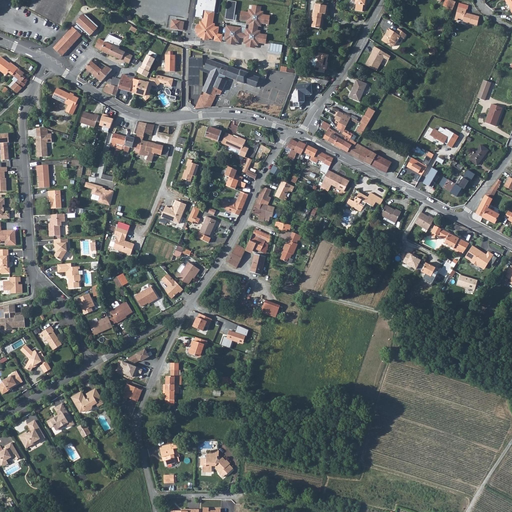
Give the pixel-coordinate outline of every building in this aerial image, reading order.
[(235,1),(227,0),(226,0),(224,18),(233,20),(235,1)] [(356,4),(355,10),(362,12),(363,5),(365,5),(365,3),(366,3),(366,0),(355,0),(355,4),(356,4)] [(449,0),(446,7),(452,9),(455,2),(451,0),(449,0)] [(245,43),(246,43),(247,43),(250,41),(254,42),(255,34),(260,6),(253,5),(252,10),(250,9),(248,24),(250,25),(249,29),(247,29),(245,43)] [(317,28),(318,25),(320,25),(322,14),(325,15),(327,6),(317,5),(313,28),(317,28)] [(255,34),(267,36),(267,35),(260,34),(260,31),(257,30),(258,26),(261,26),(262,23),(269,24),(270,16),(263,14),(263,11),(261,11),(261,7),(260,6),(255,34)] [(458,7),(457,12),(455,20),(476,25),(479,17),(465,13),(466,10),(467,9),(458,7)] [(240,20),(247,21),(246,24),(248,24),(250,9),(249,9),(248,12),(242,11),(240,20)] [(211,34),(213,23),(215,13),(215,12),(204,10),(202,21),(200,21),(200,24),(198,23),(197,32),(201,33),(200,37),(201,37),(209,39),(210,34),(211,34)] [(55,50),(62,56),(81,35),(80,34),(83,31),(89,36),(91,34),(90,33),(95,28),(96,28),(98,26),(84,14),(83,15),(82,15),(76,21),(76,22),(75,24),(76,25),(73,27),(72,27),(69,31),(63,37),(65,38),(54,49),(55,50)] [(180,22),(173,21),(171,28),(178,29),(180,22)] [(211,34),(213,34),(215,35),(218,35),(219,27),(215,26),(215,23),(213,23),(211,34)] [(225,37),(233,38),(236,42),(237,42),(239,27),(227,25),(225,37)] [(237,42),(239,41),(240,37),(244,38),(244,42),(245,43),(247,29),(246,28),(245,34),(241,33),(241,28),(239,27),(237,42)] [(387,45),(391,36),(399,39),(401,37),(403,38),(405,35),(397,28),(394,32),(388,28),(386,31),(387,33),(385,36),(382,41),(387,45)] [(254,42),(258,42),(266,43),(266,42),(267,36),(255,34),(254,42)] [(214,42),(222,43),(223,36),(218,35),(215,35),(214,42)] [(387,45),(393,48),(399,39),(391,36),(387,45)] [(53,48),(54,49),(65,38),(63,37),(53,48)] [(102,50),(108,53),(112,45),(111,44),(113,40),(107,37),(104,41),(106,42),(102,50)] [(98,48),(102,50),(106,42),(104,41),(101,39),(99,38),(95,46),(98,48)] [(108,53),(116,57),(121,60),(129,63),(129,62),(133,55),(120,49),(119,44),(114,42),(112,45),(108,53)] [(271,43),(270,51),(282,52),(283,45),(271,43)] [(390,61),(393,56),(374,47),(372,52),(373,52),(371,54),(373,55),(372,57),(370,56),(364,65),(378,72),(384,59),(390,61)] [(318,71),(325,73),(326,69),(327,64),(329,55),(322,53),(318,71)] [(139,67),(137,72),(144,75),(147,77),(155,59),(147,55),(141,68),(139,67)] [(165,55),(165,71),(175,71),(175,55),(165,55)] [(0,70),(6,75),(8,72),(12,75),(17,69),(10,63),(9,64),(2,58),(0,61),(0,70)] [(203,58),(189,58),(188,86),(199,86),(200,71),(210,74),(211,71),(205,68),(203,67),(203,58)] [(203,92),(210,95),(211,94),(215,96),(216,95),(220,94),(221,94),(227,81),(224,80),(226,76),(237,80),(237,81),(245,84),(245,83),(255,87),(259,78),(249,74),(249,73),(241,70),(240,71),(223,64),(223,65),(208,59),(205,68),(211,71),(210,74),(203,92)] [(85,67),(101,82),(108,75),(102,70),(106,65),(100,62),(98,66),(91,61),(85,67)] [(102,70),(108,75),(112,69),(106,65),(102,70)] [(18,80),(10,88),(17,93),(25,85),(22,82),(24,78),(26,80),(29,77),(17,69),(12,75),(18,80)] [(118,88),(119,88),(136,93),(140,81),(128,77),(128,76),(122,74),(120,80),(118,87),(118,88)] [(151,77),(147,87),(148,87),(151,86),(152,84),(156,86),(159,84),(160,82),(163,83),(164,85),(172,87),(174,79),(158,75),(157,79),(151,77)] [(107,83),(118,87),(120,80),(113,77),(112,80),(109,79),(107,83)] [(311,82),(326,85),(329,81),(318,78),(312,77),(311,82)] [(478,98),(485,101),(492,83),(485,80),(478,98)] [(136,93),(145,96),(147,87),(148,83),(140,81),(136,93)] [(349,98),(359,102),(366,85),(356,81),(349,98)] [(104,92),(116,96),(118,88),(118,87),(107,83),(104,92)] [(296,85),(297,94),(304,94),(304,95),(312,94),(311,84),(296,85)] [(65,111),(72,114),(75,108),(74,107),(78,98),(73,96),(74,94),(70,93),(70,94),(56,88),(52,97),(68,105),(65,111)] [(196,109),(210,107),(215,96),(211,94),(210,95),(203,92),(196,109)] [(486,123),(496,127),(503,109),(493,105),(488,117),(486,123)] [(364,115),(371,119),(375,111),(369,107),(364,115)] [(83,112),(80,123),(94,127),(98,115),(94,114),(94,115),(83,112)] [(336,128),(337,129),(343,132),(351,117),(339,112),(337,116),(341,118),(336,128)] [(109,115),(104,114),(100,126),(109,128),(113,119),(108,118),(109,115)] [(360,122),(361,123),(367,125),(371,119),(364,115),(360,122)] [(327,130),(328,128),(329,129),(331,125),(329,125),(323,121),(321,126),(327,130)] [(139,122),(136,134),(137,135),(143,136),(144,133),(147,124),(139,122)] [(358,129),(363,132),(367,126),(367,125),(361,123),(358,129)] [(147,124),(144,133),(149,135),(150,135),(151,136),(154,125),(147,124)] [(159,126),(158,133),(168,134),(169,132),(169,127),(159,126)] [(208,126),(205,136),(218,141),(221,131),(208,126)] [(452,148),(459,136),(446,129),(445,130),(440,127),(438,131),(434,129),(431,134),(435,137),(435,138),(440,141),(439,142),(443,144),(445,142),(448,144),(448,145),(452,148)] [(48,136),(48,129),(43,128),(36,128),(36,137),(35,137),(37,157),(48,157),(47,145),(52,145),(52,136),(48,136)] [(323,138),(328,141),(334,131),(329,129),(328,128),(327,130),(323,138)] [(328,141),(334,145),(338,137),(334,135),(335,132),(334,131),(328,141)] [(113,133),(110,147),(115,148),(116,144),(122,146),(123,145),(124,146),(126,137),(114,133),(113,133)] [(140,149),(138,154),(144,156),(146,152),(149,152),(146,160),(151,162),(154,154),(153,154),(155,145),(156,144),(147,142),(149,135),(144,133),(143,136),(140,149)] [(0,149),(1,150),(1,160),(9,160),(8,142),(9,142),(8,134),(0,134),(0,149)] [(229,134),(225,144),(229,146),(236,150),(240,151),(239,155),(244,157),(248,149),(243,146),(246,140),(239,137),(238,138),(234,137),(234,136),(229,134)] [(126,137),(124,146),(125,146),(131,148),(132,148),(132,147),(135,148),(140,149),(143,136),(137,135),(136,139),(133,138),(127,136),(126,137)] [(341,149),(347,152),(352,144),(352,143),(352,142),(349,141),(350,139),(346,136),(343,141),(345,141),(341,149)] [(334,145),(341,149),(345,141),(343,141),(339,138),(338,137),(334,145)] [(287,147),(288,148),(292,150),(290,152),(287,158),(293,161),(294,159),(295,157),(297,152),(294,151),(298,143),(291,139),(287,147)] [(298,143),(294,151),(297,152),(300,155),(301,155),(302,154),(303,152),(306,145),(299,142),(298,143)] [(347,152),(358,159),(370,166),(370,165),(374,159),(377,160),(380,156),(356,143),(355,145),(352,144),(347,152)] [(153,154),(154,154),(161,155),(161,154),(163,148),(163,146),(156,144),(155,145),(153,154)] [(306,145),(303,152),(305,153),(305,154),(311,156),(314,157),(317,151),(306,145)] [(470,159),(477,165),(488,150),(481,145),(470,159)] [(317,151),(314,157),(318,159),(318,160),(324,162),(323,163),(329,166),(333,159),(317,151)] [(370,165),(386,173),(391,163),(380,156),(377,160),(374,159),(370,165)] [(242,171),(246,173),(248,170),(252,160),(248,158),(242,171)] [(406,167),(421,177),(429,163),(431,160),(426,158),(421,166),(411,160),(406,167)] [(184,172),(182,178),(190,181),(192,175),(195,176),(199,165),(191,163),(192,160),(188,159),(185,166),(187,166),(185,172),(184,172)] [(451,164),(454,167),(455,166),(461,170),(463,166),(453,160),(451,164)] [(48,166),(36,167),(36,171),(38,171),(39,188),(50,188),(48,166)] [(237,170),(229,166),(225,176),(230,177),(241,182),(243,178),(236,175),(237,170)] [(273,166),(270,172),(279,176),(282,170),(273,166)] [(430,167),(422,182),(432,187),(434,183),(431,182),(437,171),(430,167)] [(246,173),(246,175),(255,179),(257,175),(248,170),(246,173)] [(328,171),(320,187),(327,190),(330,184),(331,185),(343,191),(348,182),(343,179),(343,180),(334,175),(335,175),(328,171)] [(226,186),(235,190),(237,185),(242,187),(243,185),(242,184),(242,182),(241,182),(230,177),(226,186)] [(440,185),(443,187),(448,179),(444,177),(440,185)] [(443,188),(457,196),(467,180),(463,177),(458,185),(448,179),(443,188)] [(482,217),(495,223),(499,214),(488,209),(501,181),(500,181),(501,179),(500,178),(496,182),(486,194),(476,214),(482,217)] [(282,181),(275,196),(283,200),(288,191),(290,191),(291,189),(293,190),(294,187),(282,181)] [(102,187),(93,185),(91,194),(99,196),(98,202),(110,205),(113,191),(109,190),(108,191),(104,190),(104,189),(102,188),(102,187)] [(263,188),(260,194),(268,196),(271,190),(263,187),(263,188)] [(60,190),(47,191),(47,196),(49,196),(50,209),(61,208),(60,190)] [(227,210),(227,211),(238,216),(241,211),(241,212),(248,195),(241,192),(236,204),(232,205),(222,201),(220,207),(227,210)] [(373,206),(376,202),(378,197),(370,193),(368,197),(359,192),(356,197),(354,200),(354,201),(349,199),(347,202),(347,204),(361,211),(363,206),(359,204),(361,199),(366,202),(373,206)] [(260,194),(256,204),(261,205),(262,203),(265,204),(268,196),(260,194)] [(0,218),(10,218),(10,214),(3,214),(3,205),(5,205),(4,199),(0,198),(0,218)] [(179,223),(186,204),(176,200),(173,207),(171,208),(165,206),(161,216),(179,223)] [(261,205),(258,215),(259,215),(258,221),(261,221),(262,216),(265,216),(268,207),(268,206),(265,204),(262,203),(261,205)] [(256,204),(251,213),(258,215),(261,205),(256,204)] [(385,217),(394,222),(395,223),(396,221),(399,215),(401,212),(396,209),(395,210),(386,205),(381,215),(385,217)] [(194,207),(193,207),(189,217),(195,220),(200,210),(197,209),(194,207)] [(265,216),(264,221),(268,222),(270,217),(278,219),(278,218),(280,210),(268,207),(265,216)] [(430,217),(422,212),(415,223),(423,227),(424,226),(429,228),(435,218),(431,216),(430,217)] [(65,214),(51,215),(52,219),(50,219),(51,226),(49,227),(50,236),(60,236),(60,226),(62,226),(62,222),(66,222),(65,214)] [(206,217),(197,238),(209,243),(211,238),(209,238),(216,221),(206,217)] [(1,233),(0,222),(0,241),(1,241),(5,241),(5,245),(15,245),(14,231),(6,231),(5,232),(1,233)] [(276,222),(275,227),(279,228),(279,230),(286,232),(288,224),(282,223),(276,222)] [(453,248),(458,250),(463,253),(469,244),(441,229),(435,225),(431,232),(432,232),(431,235),(434,237),(436,234),(437,235),(445,240),(443,244),(453,249),(453,248)] [(126,230),(116,227),(114,235),(117,236),(113,249),(130,255),(134,244),(124,241),(127,231),(126,230)] [(252,234),(247,245),(248,245),(254,249),(257,243),(259,238),(266,241),(269,242),(272,237),(255,229),(254,231),(252,234)] [(238,244),(246,248),(248,245),(247,245),(252,234),(247,232),(245,231),(241,238),(238,244)] [(292,260),(290,259),(292,255),(293,255),(297,245),(296,245),(298,240),(300,241),(301,237),(293,233),(287,244),(286,244),(283,251),(284,251),(280,259),(291,264),(292,260)] [(257,243),(254,249),(261,251),(266,241),(259,238),(257,243)] [(68,239),(54,240),(54,248),(55,248),(57,248),(57,250),(56,252),(54,256),(61,260),(67,251),(69,251),(68,239)] [(238,245),(235,251),(241,254),(242,255),(246,249),(238,245)] [(473,245),(466,256),(472,259),(472,261),(478,264),(481,264),(486,267),(490,260),(493,254),(494,253),(489,250),(486,255),(481,251),(482,250),(473,245)] [(2,273),(10,273),(9,267),(8,267),(7,262),(9,262),(9,256),(8,256),(8,250),(3,250),(0,249),(0,268),(2,268),(2,273)] [(234,250),(229,257),(230,258),(228,263),(233,266),(241,254),(235,251),(234,250)] [(415,256),(408,252),(403,262),(416,269),(421,260),(415,257),(415,256)] [(254,254),(250,273),(261,275),(265,257),(254,254)] [(188,285),(192,278),(196,272),(197,273),(199,270),(198,269),(188,262),(177,278),(188,285)] [(70,263),(57,264),(57,272),(66,271),(66,275),(68,275),(68,282),(68,288),(79,287),(79,281),(80,280),(80,274),(78,274),(76,274),(76,270),(76,267),(74,267),(71,267),(70,263)] [(426,263),(421,271),(434,278),(439,268),(432,265),(432,266),(426,263)] [(122,274),(116,277),(122,286),(127,283),(122,274)] [(171,300),(182,291),(167,274),(160,280),(167,288),(164,291),(171,300)] [(477,280),(460,275),(457,285),(474,290),(477,280)] [(20,282),(20,277),(11,277),(11,281),(9,281),(3,281),(3,291),(10,291),(10,294),(22,293),(22,285),(15,285),(15,282),(20,282)] [(241,281),(238,291),(244,293),(247,283),(241,281)] [(141,307),(147,303),(153,300),(154,301),(157,299),(150,287),(134,297),(141,307)] [(90,294),(77,299),(84,315),(93,311),(91,307),(95,306),(90,294)] [(265,301),(261,313),(276,318),(280,306),(265,301)] [(115,302),(112,305),(111,306),(113,309),(110,312),(113,318),(116,323),(117,324),(120,321),(120,320),(132,313),(126,302),(119,306),(117,303),(115,302)] [(15,304),(4,306),(4,313),(5,313),(5,318),(2,319),(3,323),(1,323),(1,331),(13,330),(13,328),(25,327),(25,315),(15,316),(15,318),(10,318),(10,313),(15,313),(15,304)] [(196,317),(192,327),(203,331),(207,323),(209,324),(211,319),(199,314),(197,318),(196,317)] [(109,320),(108,318),(90,326),(94,334),(101,331),(101,333),(112,328),(111,325),(109,320)] [(235,333),(228,330),(226,338),(222,337),(220,346),(229,348),(231,341),(242,345),(245,336),(247,336),(248,330),(238,325),(235,333)] [(51,326),(42,332),(53,350),(62,345),(53,331),(54,331),(51,326)] [(208,340),(197,336),(195,340),(194,340),(192,345),(194,345),(193,347),(192,347),(191,347),(190,348),(189,349),(189,350),(189,351),(189,352),(191,353),(198,356),(198,354),(202,355),(206,344),(207,345),(208,340)] [(25,368),(31,371),(34,366),(42,362),(43,364),(40,365),(45,373),(51,369),(45,359),(41,352),(37,354),(37,353),(35,354),(26,345),(21,351),(29,358),(30,360),(25,368)] [(127,359),(135,362),(139,360),(141,361),(148,356),(144,349),(127,359)] [(125,369),(124,374),(128,376),(132,378),(133,375),(135,376),(137,373),(141,374),(143,370),(122,361),(120,367),(125,369)] [(166,376),(166,384),(178,384),(178,380),(176,370),(172,370),(171,370),(171,376),(166,376)] [(8,391),(23,382),(17,372),(11,375),(12,376),(3,381),(3,382),(0,384),(0,390),(3,395),(9,391),(8,391)] [(142,390),(132,386),(127,384),(122,395),(124,398),(127,399),(127,397),(137,401),(142,390)] [(72,398),(81,412),(85,409),(86,412),(91,409),(92,405),(96,403),(98,406),(103,403),(95,389),(91,392),(94,397),(90,400),(89,397),(85,399),(81,392),(72,398)] [(166,390),(166,392),(165,403),(162,403),(162,405),(165,405),(165,406),(174,406),(174,400),(175,393),(178,393),(178,391),(166,390)] [(74,424),(62,404),(55,408),(59,416),(55,419),(54,418),(47,422),(51,427),(54,426),(57,431),(63,427),(62,426),(67,423),(69,427),(74,424)] [(45,438),(35,421),(28,425),(32,431),(27,434),(26,432),(19,436),(26,448),(36,442),(36,441),(40,439),(41,440),(45,438)] [(0,447),(0,464),(0,465),(4,466),(8,463),(6,460),(10,458),(12,458),(14,456),(18,454),(11,443),(5,446),(6,449),(3,451),(1,447),(0,447)] [(160,447),(162,457),(163,456),(165,460),(167,465),(175,463),(175,462),(180,461),(179,457),(180,457),(178,447),(179,447),(178,443),(171,445),(160,447)] [(201,459),(201,466),(203,466),(203,472),(212,472),(212,466),(216,466),(215,468),(221,473),(220,474),(224,478),(227,475),(233,470),(229,465),(230,465),(227,461),(226,462),(223,458),(219,461),(217,459),(218,456),(219,456),(219,451),(210,451),(210,455),(207,454),(206,459),(201,459)] [(164,476),(165,483),(175,483),(174,475),(164,476)]
